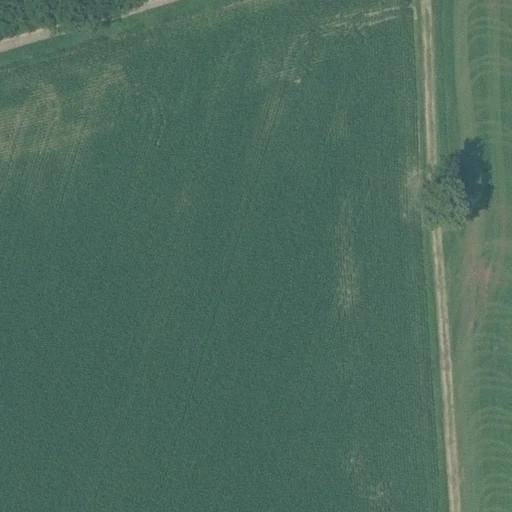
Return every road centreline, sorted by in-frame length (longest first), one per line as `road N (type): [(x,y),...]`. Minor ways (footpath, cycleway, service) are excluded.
road 1 (track): [(454,511),(426,0)]
road 2 (unclassified): [(0,46),(154,0)]
